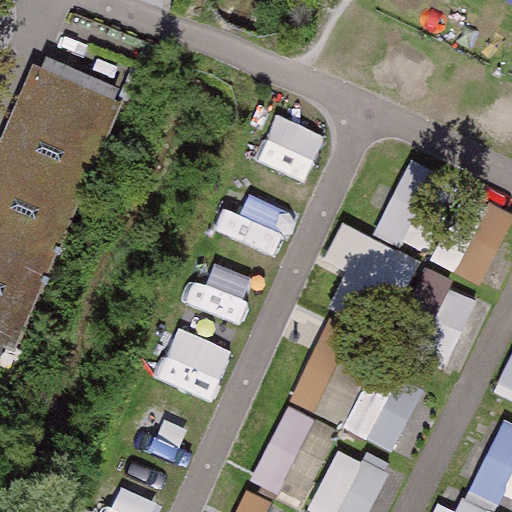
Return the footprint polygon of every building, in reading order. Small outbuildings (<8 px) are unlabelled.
[(122,119),(45,85),(0,187),(0,367),(12,373),(122,119)] [(416,160),(388,218),(438,242),(466,184),(416,160)] [(344,227),(332,264),(350,270),(337,309),(401,329),(425,253),(344,227)] [(460,361),(489,298),(435,273),(406,337),(460,361)] [(156,366),(196,381),(211,341),(171,326),(156,366)] [(294,398),(327,416),(353,369),(320,351),(294,398)] [(511,389),(511,361),(502,385),(511,389)] [(180,464),(200,421),(156,401),(137,444),(180,464)] [(288,492),(316,417),(290,407),(261,482),(288,492)] [(511,420),(506,418),(482,487),(511,496),(511,420)] [(317,509),(323,511),(375,511),(394,469),(344,447),(317,509)] [(125,486),(113,511),(166,511),(170,504),(125,486)] [(297,511),(298,509),(253,488),(242,511),(297,511)] [(509,511),(470,494),(461,511),(509,511)]
